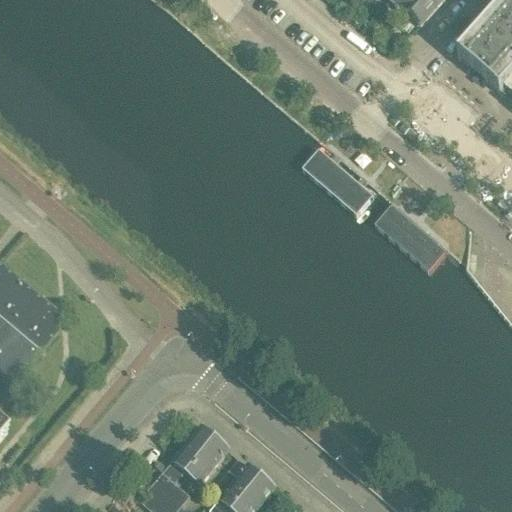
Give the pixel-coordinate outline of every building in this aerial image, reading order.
[(394,0),(391,5),(407,19),(422,0),(394,0)] [(422,0),(407,19),(421,30),(444,5),(438,0),(422,0)] [(503,96),(511,103),(511,1),(509,3),(510,4),(501,14),(500,13),(499,15),(491,25),(490,25),(488,27),(489,27),(480,37),(480,36),(478,38),(470,48),(469,48),(468,49),(468,50),(459,60),(459,59),(457,61),(474,76),(483,83),(483,84),(499,97),(500,98),(503,96)] [(375,197),(320,151),(304,170),(358,216),(375,197)] [(447,253),(393,207),(377,226),(431,272),(447,253)] [(164,262),(195,290),(201,290),(205,285),(204,280),(173,251),(168,252),(163,256),(164,262)] [(0,402),(60,332),(58,313),(0,263),(0,445),(7,437),(0,430),(0,402)] [(183,481),(215,445),(201,433),(152,491),(139,507),(145,511),(156,511),(176,490),(174,489),(182,480),(183,481)] [(229,456),(215,445),(183,481),(198,493),(229,456)] [(213,511),(236,511),(262,483),(247,471),(213,511)] [(137,479),(123,495),(138,508),(139,507),(152,491),(137,479)] [(262,483),(236,511),(260,511),(275,494),(262,483)] [(176,490),(156,511),(181,511),(190,502),(176,490)]
